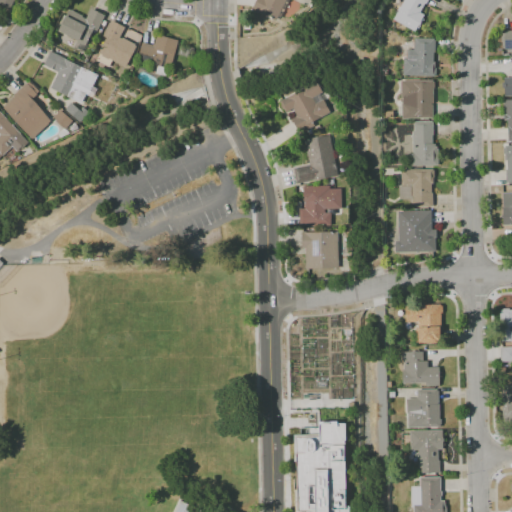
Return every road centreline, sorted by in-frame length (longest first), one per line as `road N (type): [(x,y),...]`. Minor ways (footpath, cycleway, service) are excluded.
road 1 (residential): [(488,0),(468,48),(479,511)]
road 2 (tertiary): [(224,94),(264,199),(272,511)]
road 3 (residential): [(511,274),(269,299)]
